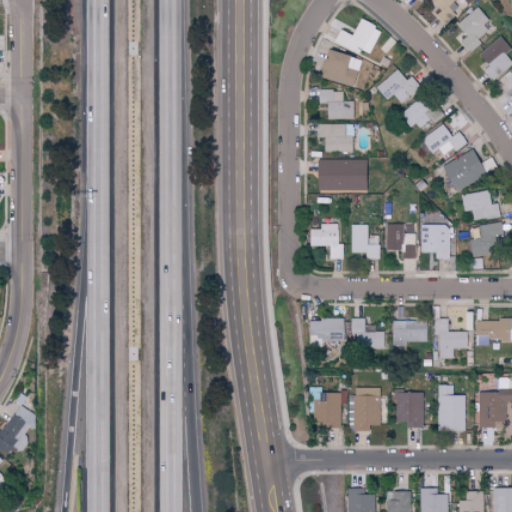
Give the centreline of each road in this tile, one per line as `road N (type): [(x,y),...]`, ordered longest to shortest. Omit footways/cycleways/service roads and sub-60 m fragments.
road 1 (secondary): [(279,511),(241,252),(243,0)]
road 2 (motorway): [(177,511),(176,0)]
road 3 (residential): [(0,381),(22,323),(23,0)]
road 4 (residential): [(311,296),(291,276),(291,86),(307,28),(326,0)]
road 5 (motorway): [(93,212),(71,511)]
road 6 (motorway): [(93,212),(98,511)]
road 7 (residential): [(273,462),(511,462)]
road 8 (motorway): [(93,0),(93,212)]
road 9 (residential): [(511,155),(432,53),(376,0)]
road 10 (residential): [(311,296),(511,292)]
road 11 (motorway): [(198,511),(177,315)]
